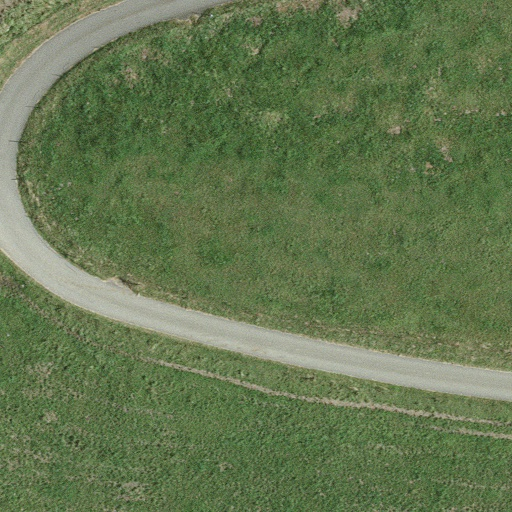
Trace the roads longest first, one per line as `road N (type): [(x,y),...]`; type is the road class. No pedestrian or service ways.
road 1 (unclassified): [(0,188),(28,251),(93,294),(344,360),(511,386)]
road 2 (unclassified): [(174,0),(105,23),(45,63),(25,86),(0,148)]
